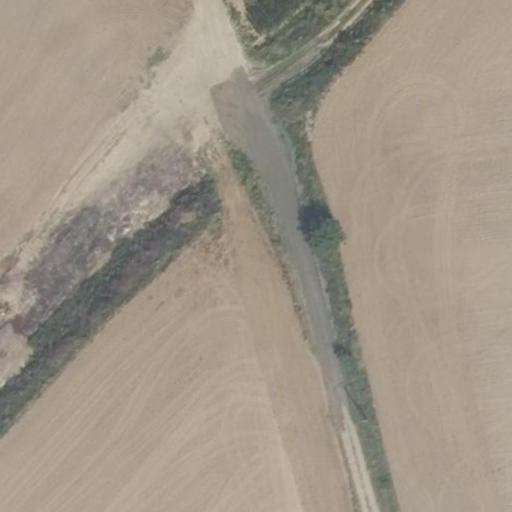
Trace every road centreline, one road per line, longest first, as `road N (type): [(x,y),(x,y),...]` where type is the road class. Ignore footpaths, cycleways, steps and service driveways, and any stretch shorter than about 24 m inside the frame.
road 1 (track): [(213,0),(267,136),(374,511)]
road 2 (track): [(251,95),(317,53),(364,0)]
